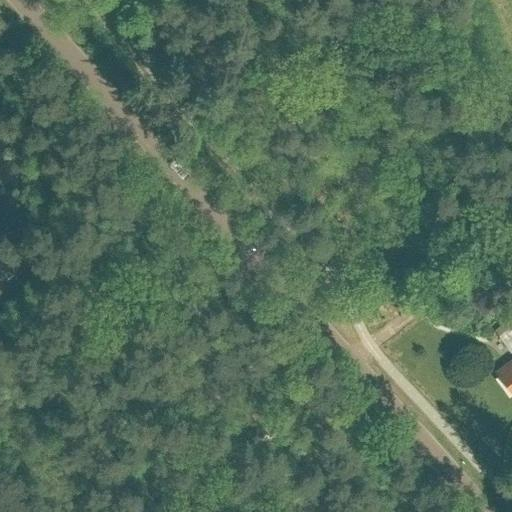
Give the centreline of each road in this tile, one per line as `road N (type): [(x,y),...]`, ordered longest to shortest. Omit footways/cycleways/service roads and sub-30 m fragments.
road 1 (tertiary): [(486,511),(18,0)]
road 2 (track): [(347,361),(511,235)]
